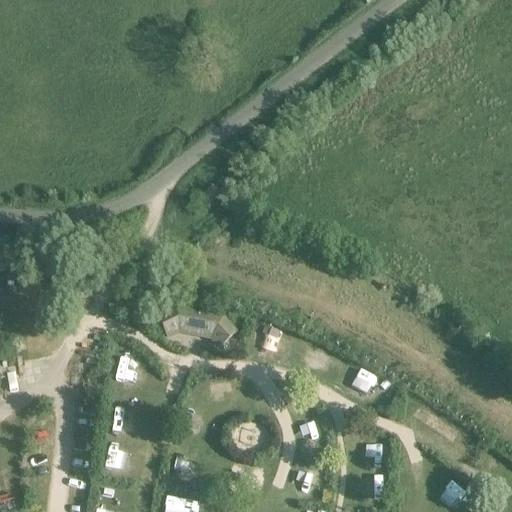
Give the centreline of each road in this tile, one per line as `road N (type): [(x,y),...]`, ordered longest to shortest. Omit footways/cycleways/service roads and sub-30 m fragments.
road 1 (unclassified): [(397,0),(139,196),(88,218),(0,219)]
road 2 (track): [(511,412),(345,309),(273,276),(188,265),(168,251),(155,219),(170,176)]
road 3 (track): [(88,326),(115,326),(174,362),(271,371)]
road 4 (track): [(155,219),(76,341)]
